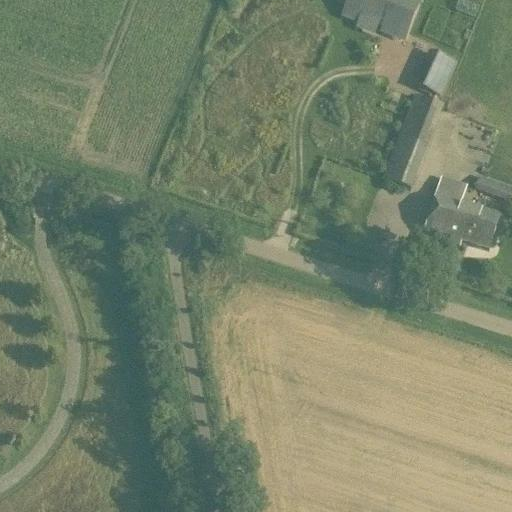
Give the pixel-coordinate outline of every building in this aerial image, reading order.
[(377,30),(401,40),(416,6),(403,0),(393,0),(393,2),(388,0),(352,0),(347,13),(361,19),(358,26),(376,33),(377,30)] [(426,68),(448,78),(453,66),(431,56),(426,68)] [(381,183),(411,194),(427,151),(397,140),(381,183)] [(497,185),(479,178),(474,191),(492,198),(497,185)] [(460,249),(461,245),(488,254),(499,219),(472,211),(473,206),(462,202),(467,188),(442,180),(423,238),(460,249)]
